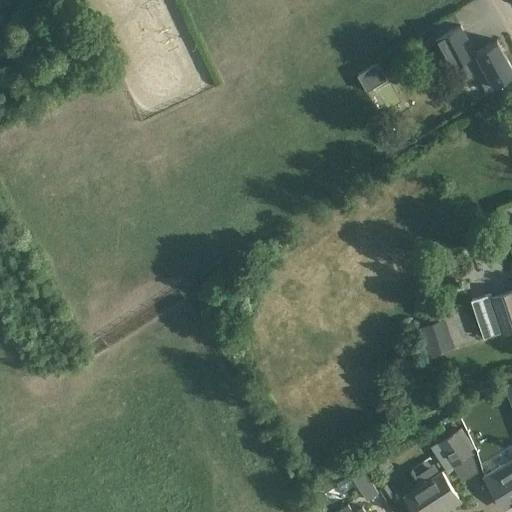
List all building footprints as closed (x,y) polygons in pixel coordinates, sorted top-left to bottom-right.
[(476,73),(485,89),(511,74),(511,68),(497,40),(475,52),(461,24),(435,39),(458,83),(476,73)] [(367,90),(387,79),(378,63),(358,74),(367,90)] [(395,92),(378,92),(377,115),(395,116),(395,92)] [(484,337),(505,330),(511,327),(511,290),(492,298),(490,294),(471,300),(484,337)] [(444,319),(419,327),(428,356),(453,348),(444,319)] [(511,381),(504,385),(511,406),(511,458),(484,476),(503,507),(511,501),(511,381)] [(441,424),(433,429),(437,434),(445,429),(441,424)] [(434,444),(449,467),(471,453),(456,429),(434,444)] [(363,468),(351,475),(367,500),(378,492),(363,468)] [(434,511),(458,497),(441,472),(405,496),(414,511),(434,511)] [(347,477),(336,483),(340,490),(351,483),(347,477)] [(381,488),(388,499),(393,495),(386,485),(381,488)] [(319,509),(330,502),(324,492),(312,499),(319,509)]
